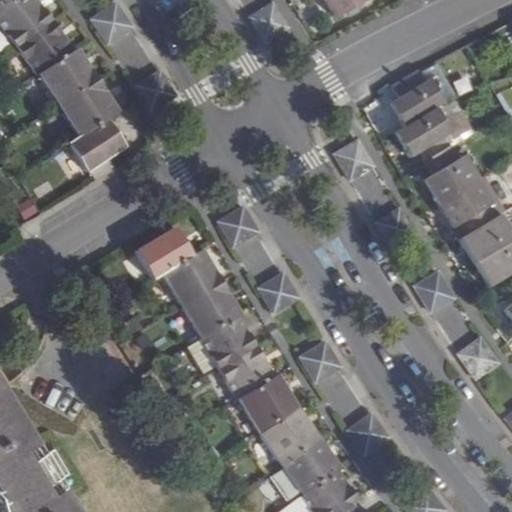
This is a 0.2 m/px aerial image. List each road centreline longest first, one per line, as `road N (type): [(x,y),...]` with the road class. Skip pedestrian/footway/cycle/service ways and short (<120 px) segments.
road 1 (tertiary): [(227,145),(378,375),(482,511)]
road 2 (tertiary): [(511,471),(424,359),(280,114)]
road 3 (residential): [(0,284),(227,145)]
road 4 (residential): [(477,0),(346,67),(280,114)]
road 5 (tertiary): [(146,0),(227,145)]
road 6 (tertiary): [(280,114),(208,0)]
